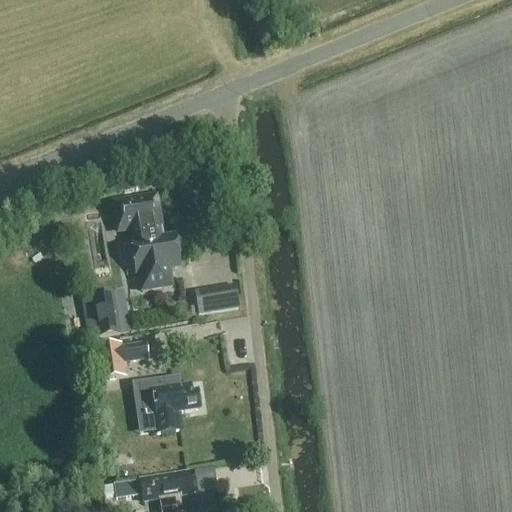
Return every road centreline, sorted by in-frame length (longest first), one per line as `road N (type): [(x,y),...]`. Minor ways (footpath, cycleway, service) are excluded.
road 1 (unclassified): [(229,97),(280,511)]
road 2 (unclassified): [(229,97),(468,0)]
road 3 (unclassified): [(0,187),(229,97)]
